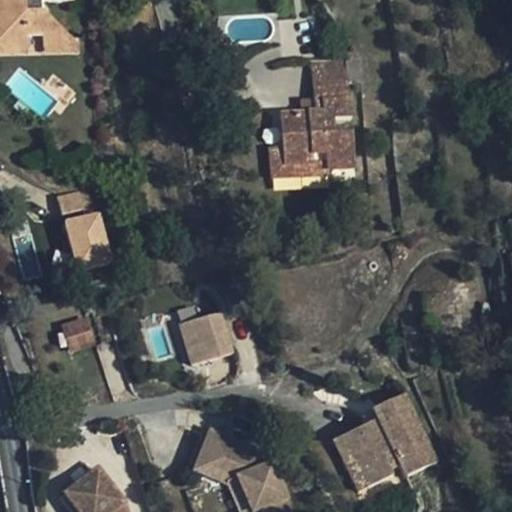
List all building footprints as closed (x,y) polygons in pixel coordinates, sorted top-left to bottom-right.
[(61,45),(60,25),(44,10),(26,11),(24,0),(0,0),(0,46),(27,45),(27,38),(42,38),(43,45),(61,45)] [(87,51),(60,25),(61,45),(43,45),(43,54),(87,51)] [(27,45),(0,46),(0,55),(28,54),(27,45)] [(344,81),(308,84),(309,103),(318,102),(319,111),(298,112),(274,114),(276,162),(307,160),(306,152),(326,151),(326,169),(349,168),(346,131),(329,133),(328,119),(346,118),(344,81)] [(309,103),(308,84),(296,85),(298,112),(319,111),(318,102),(309,103)] [(56,198),(62,217),(88,209),(82,190),(56,198)] [(99,210),(63,220),(77,270),(113,260),(99,210)] [(177,323),(190,366),(235,352),(222,309),(177,323)] [(60,324),(69,352),(96,343),(87,316),(60,324)] [(417,388),(386,404),(390,413),(380,418),(345,435),(355,455),(366,450),(383,485),(405,475),(403,469),(414,464),(418,471),(450,455),(417,388)] [(390,413),(386,404),(375,409),(380,418),(390,413)] [(212,432),(205,429),(187,470),(227,486),(237,511),(251,511),(238,480),(200,464),(212,432)] [(245,446),(212,432),(200,464),(238,480),(251,511),(292,511),(268,451),(255,456),(250,444),(245,446)] [(255,456),(268,451),(263,439),(250,444),(255,456)] [(372,490),(383,485),(366,450),(355,455),(372,490)] [(124,511),(118,493),(83,469),(58,506),(67,511),(124,511)]
